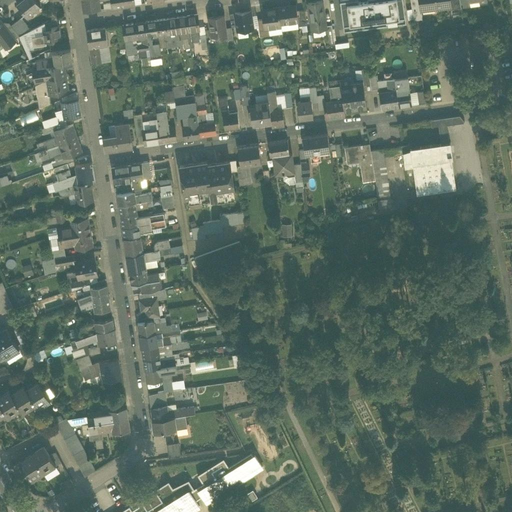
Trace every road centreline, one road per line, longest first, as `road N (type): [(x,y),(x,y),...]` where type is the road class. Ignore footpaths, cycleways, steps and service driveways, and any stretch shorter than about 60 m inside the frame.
road 1 (residential): [(511,98),(101,156)]
road 2 (residential): [(101,156),(146,431),(139,456),(50,511)]
road 3 (residential): [(77,22),(243,0)]
road 4 (residential): [(77,22),(101,156)]
